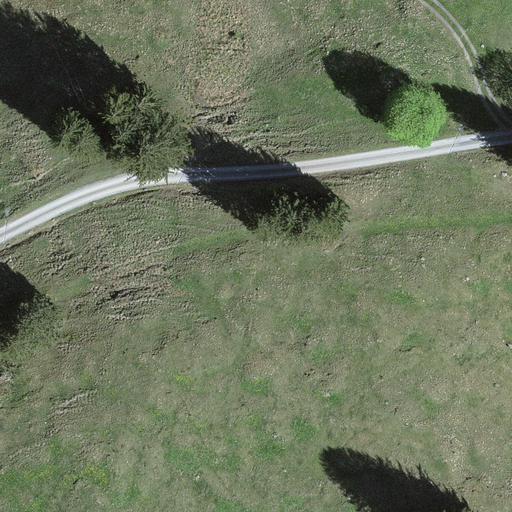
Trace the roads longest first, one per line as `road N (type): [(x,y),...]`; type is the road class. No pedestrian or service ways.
road 1 (track): [(511,137),(231,174),(143,175),(0,230)]
road 2 (track): [(509,137),(465,39),(431,0)]
